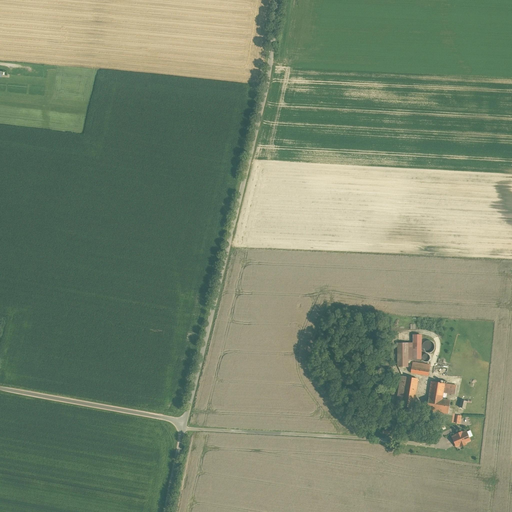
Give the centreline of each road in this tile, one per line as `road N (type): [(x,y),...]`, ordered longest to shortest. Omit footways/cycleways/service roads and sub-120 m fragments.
road 1 (unclassified): [(278,0),(265,87),(184,422)]
road 2 (unclassified): [(184,422),(0,388)]
